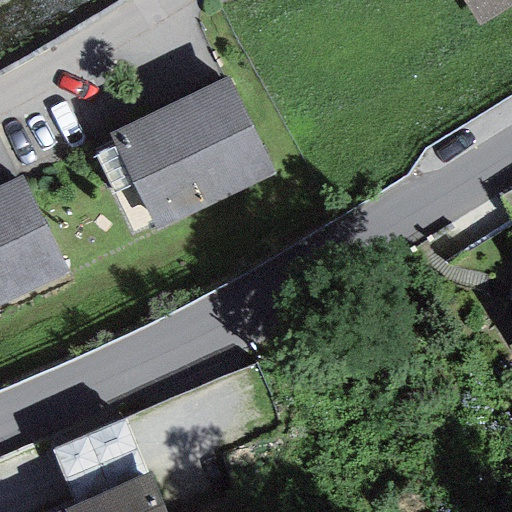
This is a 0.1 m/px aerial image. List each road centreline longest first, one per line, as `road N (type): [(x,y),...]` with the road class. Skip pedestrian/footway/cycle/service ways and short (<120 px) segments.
road 1 (tertiary): [(0,421),(176,346),(511,152)]
road 2 (residential): [(0,92),(156,0)]
